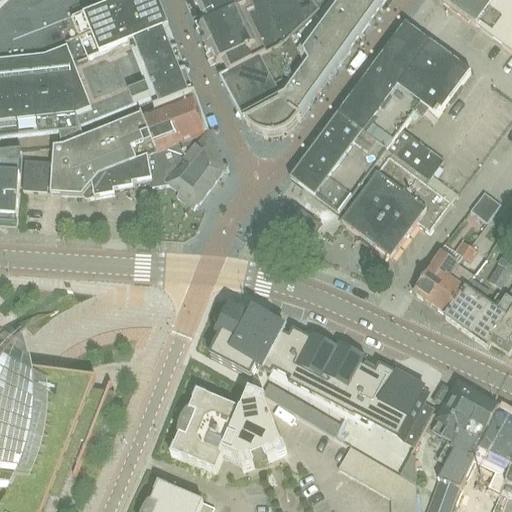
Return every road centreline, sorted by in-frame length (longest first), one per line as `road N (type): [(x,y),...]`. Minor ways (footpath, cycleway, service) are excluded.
road 1 (tertiary): [(511,389),(328,302),(263,281),(205,274)]
road 2 (residential): [(205,274),(108,511)]
road 3 (tertiary): [(205,274),(0,260)]
